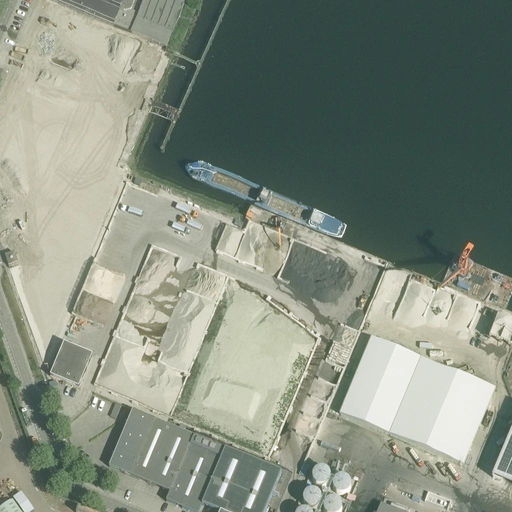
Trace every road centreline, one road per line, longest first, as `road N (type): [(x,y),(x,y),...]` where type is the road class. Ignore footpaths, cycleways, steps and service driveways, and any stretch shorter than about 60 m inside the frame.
road 1 (unknown): [(185,247),(160,237),(140,243),(88,379),(65,412),(42,425)]
road 2 (unclassified): [(130,511),(61,473),(0,305)]
road 3 (unknown): [(478,501),(502,373),(487,357),(399,321)]
road 4 (unknown): [(313,438),(343,325),(314,301),(261,279)]
